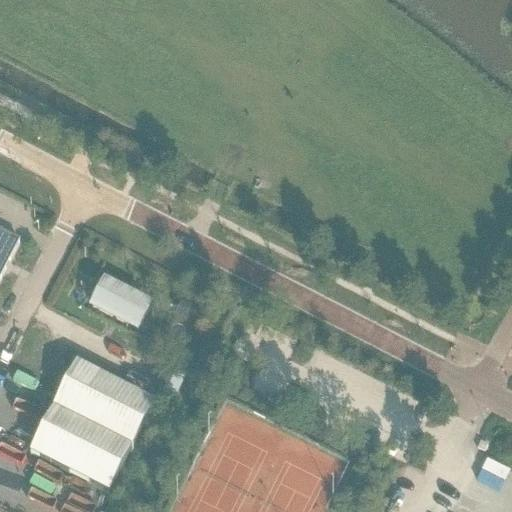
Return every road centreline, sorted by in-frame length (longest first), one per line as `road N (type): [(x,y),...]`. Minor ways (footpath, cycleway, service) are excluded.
road 1 (tertiary): [(478,389),(86,187)]
road 2 (unclassified): [(0,357),(86,187)]
